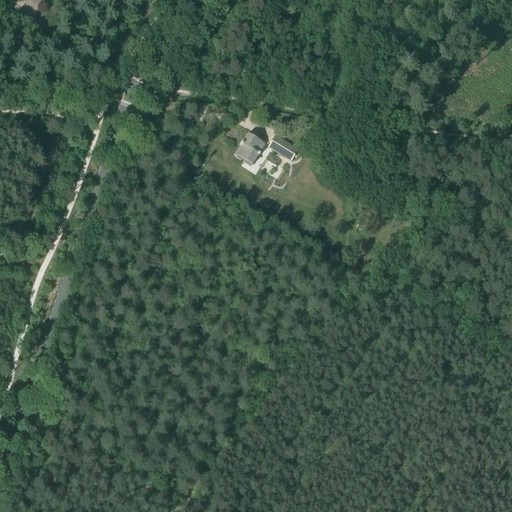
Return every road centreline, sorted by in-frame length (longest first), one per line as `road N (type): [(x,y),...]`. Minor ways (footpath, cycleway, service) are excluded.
road 1 (tertiary): [(0,479),(130,96),(191,0)]
road 2 (track): [(130,96),(511,154)]
road 3 (track): [(114,84),(0,11)]
